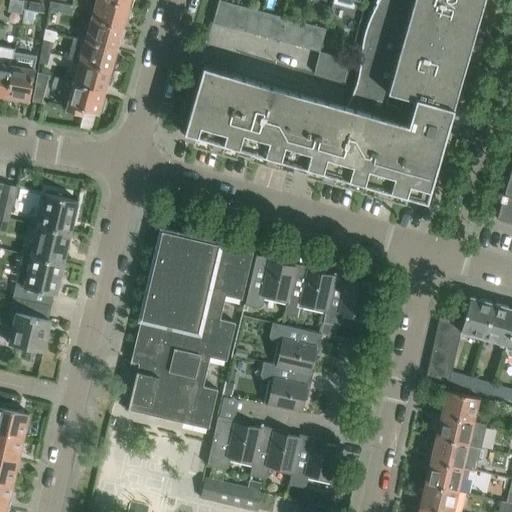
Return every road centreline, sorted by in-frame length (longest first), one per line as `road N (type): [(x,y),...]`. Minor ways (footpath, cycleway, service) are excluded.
road 1 (residential): [(427,248),(129,160)]
road 2 (residential): [(72,400),(129,160)]
road 3 (residential): [(451,255),(511,47)]
road 4 (residential): [(380,443),(427,248)]
road 5 (residential): [(129,160),(174,0)]
road 6 (residential): [(129,160),(0,137)]
